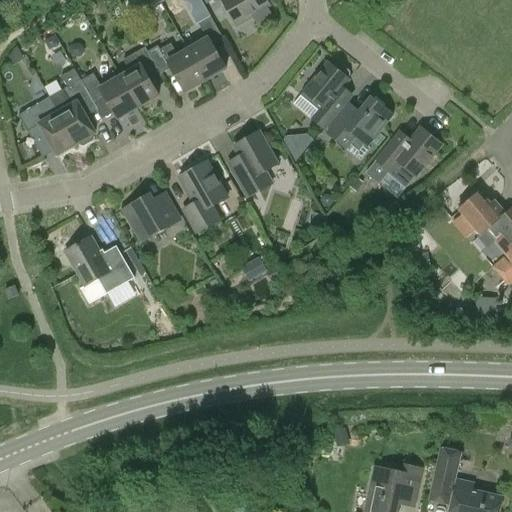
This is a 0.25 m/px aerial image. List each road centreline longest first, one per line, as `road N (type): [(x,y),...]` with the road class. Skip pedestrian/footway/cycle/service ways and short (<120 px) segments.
road 1 (tertiary): [(0,459),(92,424),(224,390),(421,375),(511,379)]
road 2 (residential): [(315,18),(257,84),(161,142),(78,185),(6,202)]
road 3 (residential): [(315,18),(429,100)]
